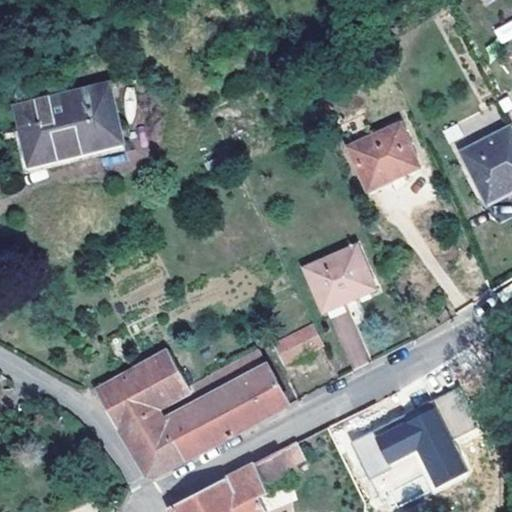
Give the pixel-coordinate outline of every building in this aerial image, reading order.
[(511,19),(493,30),(501,44),(511,38),(511,19)] [(112,80),(18,103),(31,155),(61,147),(64,154),(127,138),(112,80)] [(129,145),(127,138),(64,154),(33,162),(31,155),(18,103),(11,104),(28,170),(129,145)] [(349,147),(367,189),(418,166),(400,125),(349,147)] [(461,152),(488,203),(506,194),(502,187),(511,181),(511,128),(511,127),(461,152)] [(61,147),(31,155),(33,162),(64,154),(61,147)] [(506,194),(511,190),(511,181),(502,187),(506,194)] [(358,243),(307,266),(324,303),(322,304),(324,307),(376,284),(358,243)] [(348,369),(367,362),(351,312),(332,318),(348,369)] [(323,340),(313,320),(275,340),(286,359),(323,340)] [(255,349),(187,385),(174,391),(175,394),(182,408),(263,365),(255,349)] [(155,404),(175,394),(174,391),(187,385),(168,350),(97,389),(134,451),(147,472),(153,474),(185,457),(155,404)] [(182,408),(175,394),(155,404),(185,457),(264,415),(287,403),(266,363),(263,365),(182,408)] [(459,387),(434,399),(453,438),(477,427),(459,387)] [(418,453),(434,488),(467,473),(436,404),(352,441),(367,475),(418,453)] [(288,471),(278,450),(233,472),(168,505),(170,511),(258,511),(261,510),(255,496),(266,490),(263,483),(288,471)]
